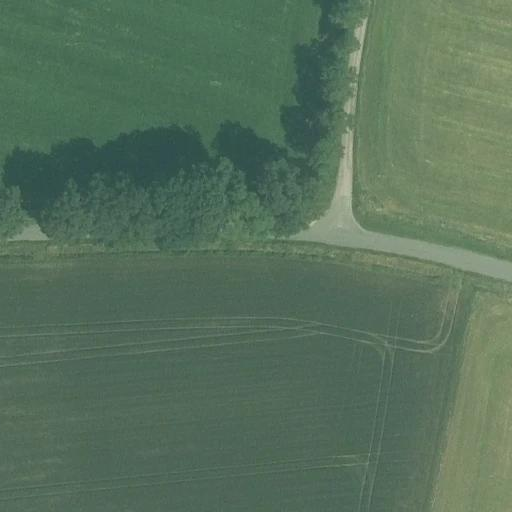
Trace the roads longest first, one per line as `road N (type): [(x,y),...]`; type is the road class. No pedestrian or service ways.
road 1 (unclassified): [(338,235),(0,234)]
road 2 (unclassified): [(338,235),(364,0)]
road 3 (unclassified): [(511,275),(338,235)]
